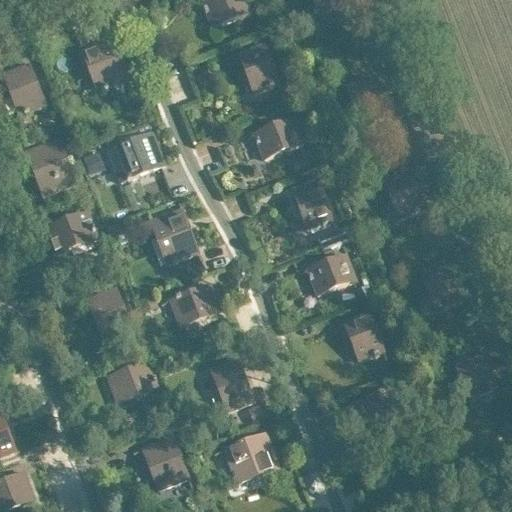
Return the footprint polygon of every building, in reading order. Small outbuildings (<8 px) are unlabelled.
[(219,0),(203,6),(213,31),(252,16),(245,0),(219,0)] [(311,0),(323,29),(349,19),(341,0),(311,0)] [(33,38),(37,49),(52,43),(48,33),(33,38)] [(98,94),(129,82),(113,39),(81,51),(98,94)] [(264,48),(258,51),(239,58),(254,97),(279,87),(264,48)] [(45,108),(30,67),(3,78),(19,118),(45,108)] [(363,130),(389,119),(373,80),(347,90),(363,130)] [(302,119),(293,122),(255,138),(264,163),(312,144),(302,119)] [(153,137),(134,144),(109,154),(121,186),(165,169),(153,137)] [(59,143),(45,148),(26,155),(43,199),(75,187),(59,143)] [(425,213),(410,173),(384,183),(399,223),(425,213)] [(318,184),(311,186),(293,193),(308,232),(333,223),(318,184)] [(182,213),(151,225),(139,230),(145,245),(157,241),(167,268),(199,256),(182,213)] [(87,217),(47,233),(57,259),(97,244),(87,217)] [(337,232),(322,238),(326,249),(342,243),(337,232)] [(347,259),(326,266),(308,274),(318,299),(356,284),(347,259)] [(446,266),(420,276),(435,316),(461,306),(446,266)] [(181,330),(184,328),(188,339),(199,335),(195,324),(219,315),(209,288),(170,303),(181,330)] [(371,300),(366,289),(356,293),(360,304),(371,300)] [(131,332),(116,292),(88,303),(103,343),(131,332)] [(139,303),(143,315),(159,310),(155,298),(139,303)] [(369,316),(344,326),(359,365),(384,355),(369,316)] [(135,343),(140,354),(150,350),(145,339),(135,343)] [(456,369),(471,409),(498,399),(482,359),(456,369)] [(238,363),(219,370),(211,373),(227,415),(254,405),(238,363)] [(398,364),(388,368),(392,378),(402,374),(398,364)] [(148,365),(126,373),(108,380),(118,407),(158,391),(148,365)] [(398,391),(359,406),(369,431),(408,416),(398,391)] [(263,407),(249,413),(254,425),(268,419),(263,407)] [(0,414),(0,413),(0,460),(16,454),(0,414)] [(224,453),(237,487),(279,471),(266,437),(224,453)] [(173,441),(143,453),(159,494),(189,482),(173,441)] [(24,476),(6,483),(0,485),(0,511),(8,511),(34,503),(24,476)]
